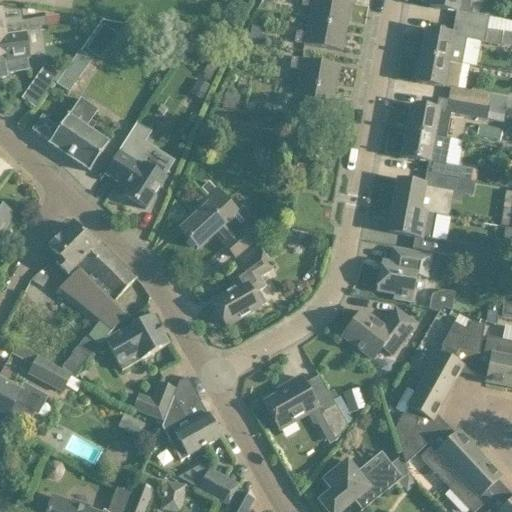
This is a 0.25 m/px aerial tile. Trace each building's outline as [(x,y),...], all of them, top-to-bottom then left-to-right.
[(311,7),(308,21),(346,28),(350,4),(328,0),(301,0),(300,5),(311,7)] [(431,0),(429,8),(456,13),(463,15),(462,26),(486,30),(488,19),(471,15),(472,9),(468,8),(469,0),(431,0)] [(1,11),(0,10),(0,37),(25,34),(39,32),(47,31),(45,19),(22,23),(22,22),(20,12),(1,11)] [(341,52),(346,28),(308,21),(305,35),(295,33),(293,43),(341,52)] [(426,32),(420,58),(462,66),(467,41),(480,43),(500,47),(500,46),(511,48),(511,47),(511,34),(503,33),(486,30),(462,26),(459,39),(452,38),(452,37),(426,32)] [(251,28),(245,42),(260,45),(263,30),(251,28)] [(0,79),(6,79),(5,75),(27,72),(26,61),(30,60),(29,56),(25,34),(0,37),(0,79)] [(80,52),(57,85),(69,93),(92,61),(80,52)] [(299,71),(296,84),(334,91),(338,67),(291,58),(289,69),(299,71)] [(462,66),(420,58),(416,84),(450,90),(447,102),(503,112),(509,114),(511,100),(457,91),(462,66)] [(21,100),(34,109),(58,75),(45,66),(21,100)] [(198,80),(189,94),(202,101),(210,88),(208,86),(202,82),(198,80)] [(329,116),(334,91),(296,84),(294,98),(284,97),(282,107),(329,116)] [(225,94),(223,106),(238,109),(240,96),(225,94)] [(59,130),(42,119),(32,133),(48,144),(47,145),(89,174),(109,145),(91,132),(96,125),(91,122),(97,113),(80,101),(69,117),(68,117),(59,130)] [(503,112),(447,102),(445,114),(501,124),(503,112)] [(411,107),(407,133),(445,140),(449,119),(437,117),(438,112),(411,107)] [(214,118),(209,130),(221,135),(227,123),(214,118)] [(260,128),(257,143),(274,147),(277,131),(260,128)] [(407,133),(402,158),(428,163),(429,162),(436,164),(434,178),(474,186),(486,188),(486,186),(475,184),(477,172),(445,167),(450,141),(445,140),(407,133)] [(118,153),(104,175),(128,190),(123,196),(145,210),(166,178),(164,177),(173,163),(143,144),(139,151),(125,142),(118,153)] [(296,166),(295,185),(307,186),(309,167),(296,166)] [(511,175),(510,174),(503,182),(511,189),(511,175)] [(398,182),(393,208),(435,216),(448,219),(453,193),(473,197),(474,186),(434,178),(432,189),(424,187),(398,182)] [(210,185),(203,192),(209,199),(217,193),(210,185)] [(207,209),(181,233),(197,251),(217,233),(228,244),(224,247),(235,259),(252,243),(258,237),(236,213),(217,193),(209,199),(203,205),(207,209)] [(511,193),(506,193),(501,227),(511,228),(511,193)] [(393,208),(388,234),(408,238),(422,240),(420,252),(463,260),(465,247),(444,244),(430,241),(435,216),(393,208)] [(0,237),(11,216),(0,210),(0,237)] [(55,265),(66,276),(94,248),(72,226),(48,250),(59,261),(55,265)] [(292,228),(288,242),(304,246),(307,232),(292,228)] [(501,248),(500,267),(511,268),(511,230),(503,229),(501,248)] [(114,302),(136,281),(98,243),(94,248),(66,276),(68,278),(71,276),(73,278),(56,295),(96,328),(89,338),(101,347),(105,342),(118,327),(131,319),(114,302)] [(429,258),(392,251),(390,266),(386,265),(384,275),(380,274),(377,293),(394,296),(394,300),(409,303),(414,276),(426,278),(429,258)] [(234,289),(211,302),(226,328),(266,305),(259,292),(266,288),(261,278),(273,271),(262,253),(250,261),(227,278),(234,289)] [(481,264),(478,286),(496,289),(499,267),(481,264)] [(38,274),(31,281),(42,288),(48,280),(38,274)] [(511,305),(503,305),(502,317),(511,317),(511,305)] [(414,327),(395,312),(382,329),(361,313),(342,339),(358,351),(372,361),(381,350),(390,358),(414,327)] [(120,334),(118,327),(105,342),(122,371),(168,346),(152,317),(120,334)] [(437,352),(421,381),(447,395),(462,368),(451,362),(454,356),(456,357),(458,352),(479,356),(484,328),(472,324),(468,332),(455,324),(439,353),(437,352)] [(89,338),(60,371),(71,378),(72,379),(81,368),(101,347),(89,338)] [(485,383),(511,388),(511,343),(486,338),(483,356),(490,358),(485,383)] [(62,394),(71,378),(38,358),(28,375),(62,394)] [(287,392),(264,405),(279,432),(280,431),(295,423),(317,411),(320,416),(336,443),(348,428),(346,425),(335,407),(319,377),(304,386),(300,379),(285,388),(287,392)] [(161,429),(180,462),(221,439),(186,379),(179,384),(177,389),(163,423),(161,429)] [(19,391),(0,381),(0,419),(14,427),(16,422),(27,428),(34,415),(37,417),(47,398),(23,385),(19,391)] [(431,422),(447,395),(421,381),(406,408),(408,409),(406,414),(404,413),(395,431),(405,466),(430,443),(416,428),(419,423),(417,422),(421,416),(431,422)] [(138,395),(132,411),(162,423),(174,390),(159,384),(153,401),(138,395)] [(349,413),(363,409),(357,391),(344,395),(349,413)] [(125,417),(119,430),(138,439),(144,425),(125,417)] [(0,455),(1,456),(11,437),(0,431),(0,455)] [(419,459),(446,487),(478,457),(457,434),(438,452),(433,446),(419,459)] [(478,457),(446,487),(469,511),(476,511),(486,503),(481,497),(500,480),(478,457)] [(330,490),(318,500),(321,504),(320,505),(325,511),(337,511),(355,498),(364,509),(375,500),(402,478),(401,477),(389,463),(386,459),(367,475),(361,468),(355,473),(345,461),(321,480),(330,490)] [(46,467),(44,474),(47,481),(55,483),(61,480),(64,472),(60,466),(53,463),(46,467)] [(198,492),(227,507),(239,486),(209,471),(198,492)] [(403,480),(400,482),(407,490),(414,484),(408,476),(406,478),(403,480)] [(170,511),(184,511),(187,484),(165,482),(162,511),(170,511)] [(133,497),(127,511),(146,511),(153,493),(138,487),(134,497),(133,497)] [(127,511),(133,497),(117,489),(108,511),(127,511)] [(238,492),(227,511),(248,511),(254,501),(238,492)] [(90,511),(88,511),(88,509),(70,502),(70,505),(51,498),(46,511),(90,511)] [(489,511),(511,511),(511,501),(500,511),(494,511),(492,509),(489,511)]
